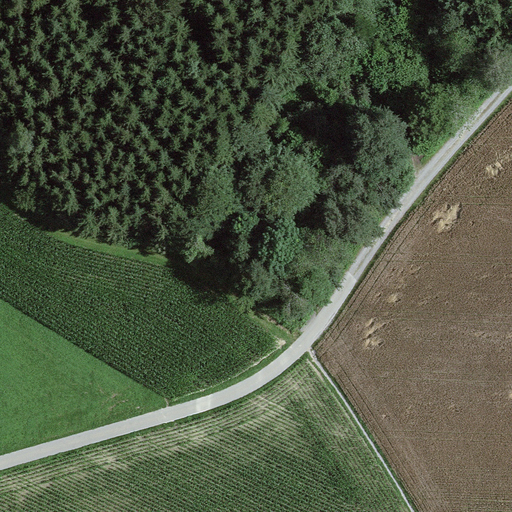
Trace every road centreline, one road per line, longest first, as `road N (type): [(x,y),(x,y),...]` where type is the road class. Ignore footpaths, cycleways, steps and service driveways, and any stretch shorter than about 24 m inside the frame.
road 1 (track): [(0,464),(184,410),(272,372),(328,316),(371,245),(511,73)]
road 2 (track): [(71,0),(214,213),(272,284),(328,316)]
road 3 (track): [(437,0),(412,114),(413,192)]
